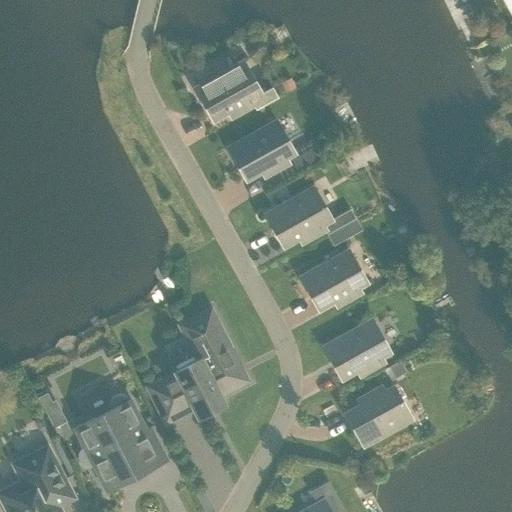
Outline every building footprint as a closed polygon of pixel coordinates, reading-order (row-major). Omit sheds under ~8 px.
[(272,87),(261,93),(243,61),(195,88),(214,120),(235,108),(238,114),(254,105),(257,109),(277,97),(272,87)] [(291,78),(281,83),(284,91),(295,87),(291,78)] [(294,153),(276,120),(228,147),(247,180),(268,168),(271,173),(289,163),(286,158),(294,153)] [(299,172),(324,158),(317,146),(292,160),(299,172)] [(350,209),(331,220),(313,187),(266,214),(284,246),(306,234),(308,239),(325,230),(328,233),(355,217),(350,209)] [(340,226),(328,233),(334,245),(346,238),(340,226)] [(367,283),(348,250),(301,276),(319,309),(341,297),(344,302),(361,293),(358,287),(367,283)] [(176,373),(148,387),(166,422),(195,408),(196,411),(221,399),(219,395),(247,381),(211,309),(180,325),(198,359),(175,370),(176,373)] [(390,352),(371,320),(324,346),(342,379),(364,367),(367,372),(384,362),(381,357),(390,352)] [(400,360),(384,369),(390,378),(405,370),(400,360)] [(346,413),(364,446),(412,419),(393,386),(385,391),(382,386),(364,396),(367,401),(346,413)] [(48,392),(39,397),(54,427),(66,421),(56,400),(53,401),(48,392)] [(93,466),(103,485),(123,475),(126,481),(167,460),(151,428),(146,430),(131,399),(129,400),(126,396),(121,394),(116,395),(112,399),(110,404),(112,409),(74,428),(84,448),(80,451),(79,456),(80,461),(83,465),(88,467),(93,466)] [(36,417),(35,422),(39,429),(43,431),(47,428),(49,424),(45,417),(40,416),(36,417)] [(74,498),(48,446),(20,461),(28,478),(0,492),(0,496),(8,511),(7,511),(61,511),(59,506),(74,498)] [(330,511),(324,500),(301,511),(330,511)]
